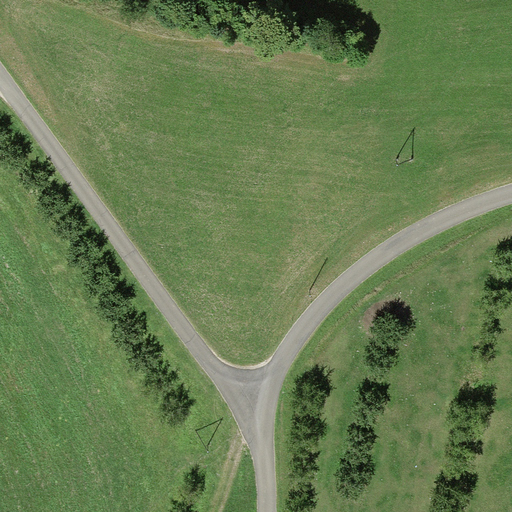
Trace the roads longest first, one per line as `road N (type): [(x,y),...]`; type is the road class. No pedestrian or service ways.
road 1 (unclassified): [(511,195),(391,250),(345,281),(290,339),(265,400),(266,511)]
road 2 (track): [(0,81),(210,367),(238,391),(265,400)]
road 3 (track): [(213,511),(235,444),(265,400)]
